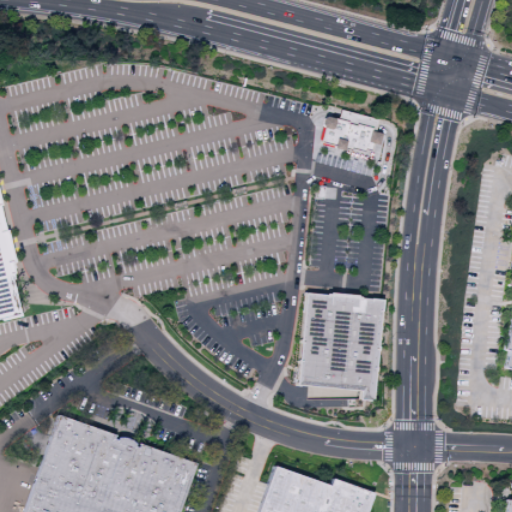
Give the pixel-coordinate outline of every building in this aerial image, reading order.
[(331,119),(332,115),(334,109),(372,120),(370,126),(369,130),(331,119)] [(313,142),(328,146),(327,148),(337,151),(337,149),(345,151),(345,149),(358,152),(359,150),(365,152),(367,144),(372,145),(375,133),(369,130),(331,119),(319,116),(317,117),(315,125),(317,128),(313,142)] [(511,242),(511,262),(493,350),(496,350),(492,368),(511,372),(511,199),(503,241),(511,242)] [(0,219),(3,231),(6,231),(14,264),(10,265),(12,272),(11,276),(20,317),(1,322),(0,321),(0,219)] [(303,293),(324,295),(324,294),(327,294),(327,293),(356,296),(355,297),(358,298),(358,299),(380,301),(370,402),(357,401),(358,392),(294,386),(303,293)] [(181,511),(197,456),(58,417),(31,511),(181,511)] [(263,511),(372,511),(379,491),(337,479),(336,483),(277,466),(263,511)] [(511,511),(511,484),(497,483),(496,500),(495,499),(493,511),(511,511)]
